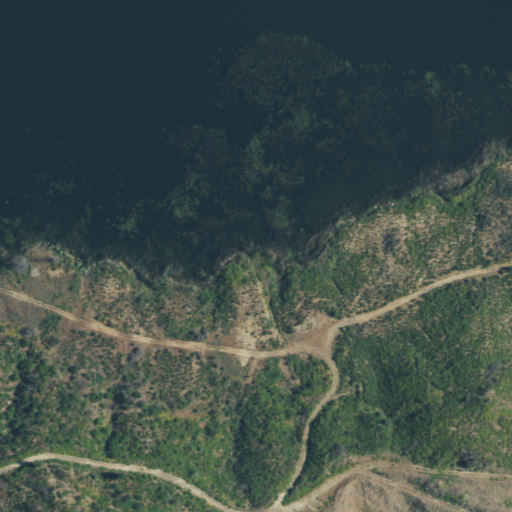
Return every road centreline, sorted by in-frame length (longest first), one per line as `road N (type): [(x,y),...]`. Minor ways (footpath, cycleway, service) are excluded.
road 1 (track): [(0,465),(62,442),(85,445),(185,472),(260,509),(306,504),(368,464),(511,476)]
road 2 (track): [(304,347),(246,352),(143,338),(0,288)]
road 3 (track): [(304,347),(327,327),(511,261)]
road 4 (track): [(260,509),(293,468),(299,418),(324,396),(322,353),(304,347)]
